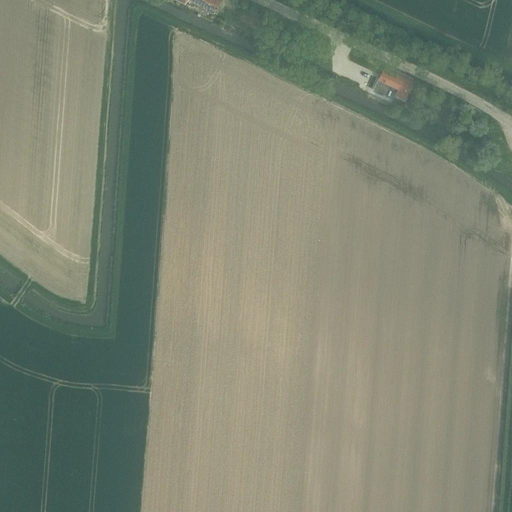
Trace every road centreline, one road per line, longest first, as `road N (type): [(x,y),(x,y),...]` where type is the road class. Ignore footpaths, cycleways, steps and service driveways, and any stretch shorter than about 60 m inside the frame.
road 1 (unclassified): [(511,124),(261,0)]
road 2 (track): [(496,511),(511,278)]
